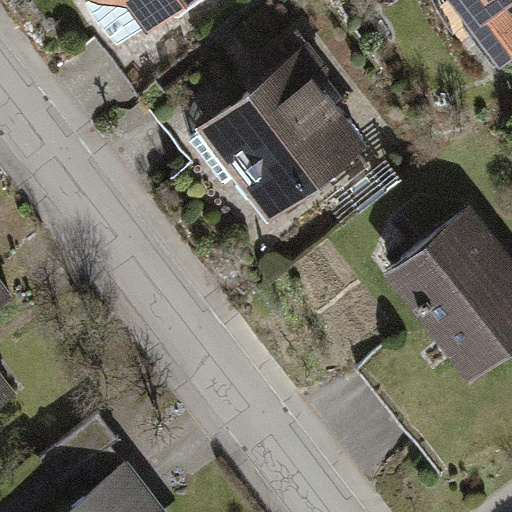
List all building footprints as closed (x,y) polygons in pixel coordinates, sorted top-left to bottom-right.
[(97,0),(118,27),(153,0),(97,0)] [(511,0),(458,0),(499,57),(511,48),(511,6),(508,1),(508,0),(511,0)] [(253,197),(358,130),(296,32),(190,100),(253,197)] [(454,366),(511,325),(511,249),(468,187),(374,254),(454,366)] [(0,401),(16,391),(0,368),(0,316),(15,306),(0,284),(0,401)] [(168,511),(114,430),(52,470),(76,506),(67,511),(168,511)]
